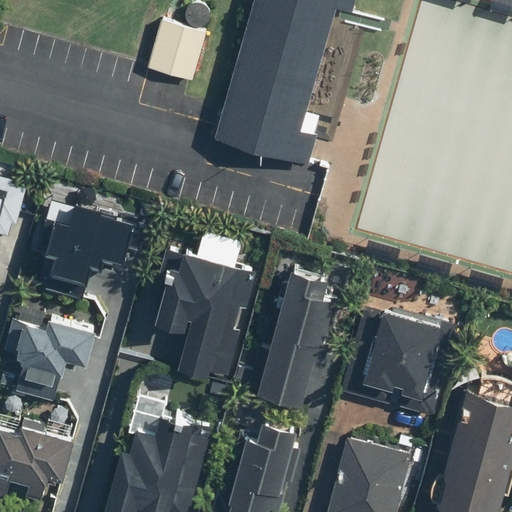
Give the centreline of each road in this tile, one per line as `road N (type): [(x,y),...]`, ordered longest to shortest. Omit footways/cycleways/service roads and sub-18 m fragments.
road 1 (unknown): [(316,511),(376,308)]
road 2 (unknown): [(74,511),(117,329)]
